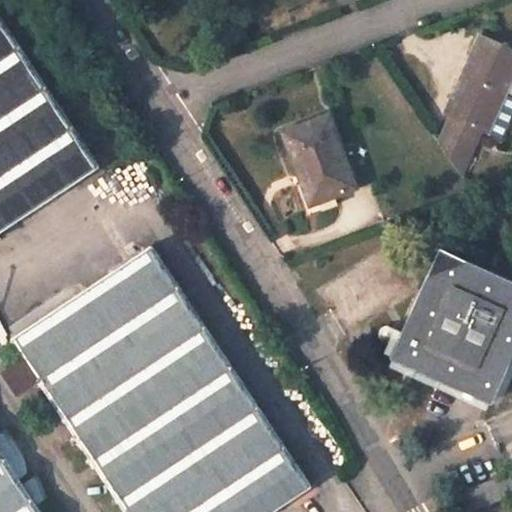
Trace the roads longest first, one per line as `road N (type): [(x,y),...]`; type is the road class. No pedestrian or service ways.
road 1 (unclassified): [(408,511),(155,109)]
road 2 (residential): [(449,0),(155,109)]
road 3 (unclassified): [(155,109),(81,0)]
